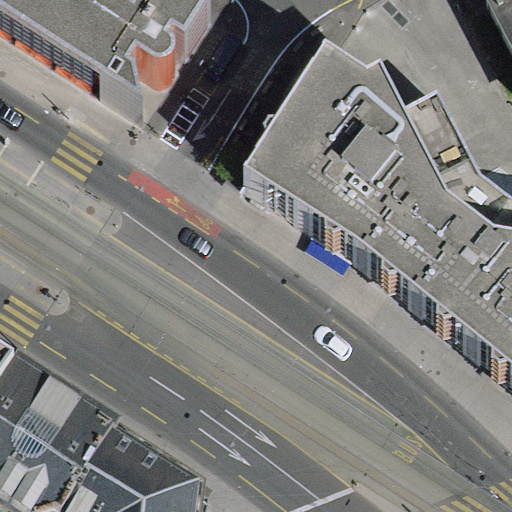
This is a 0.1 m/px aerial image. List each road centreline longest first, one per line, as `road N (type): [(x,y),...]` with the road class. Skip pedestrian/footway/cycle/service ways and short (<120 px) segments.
road 1 (secondary): [(509,511),(443,437),(358,363),(157,210)]
road 2 (secondary): [(0,296),(137,370),(334,511)]
road 3 (residential): [(290,6),(157,210)]
road 4 (secondary): [(157,210),(0,106)]
